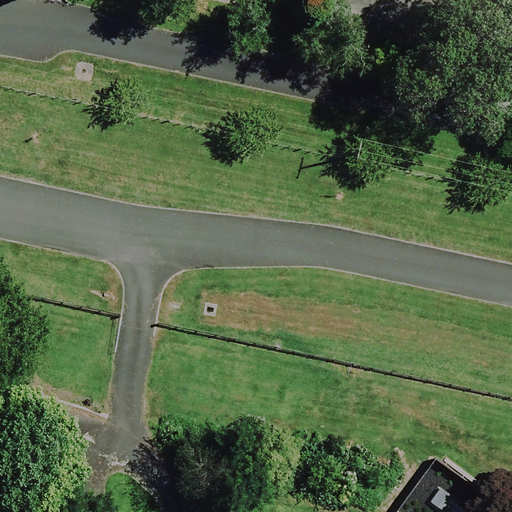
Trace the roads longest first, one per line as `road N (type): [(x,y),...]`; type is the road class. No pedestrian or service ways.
road 1 (residential): [(0,195),(511,287)]
road 2 (unknown): [(210,0),(511,62)]
